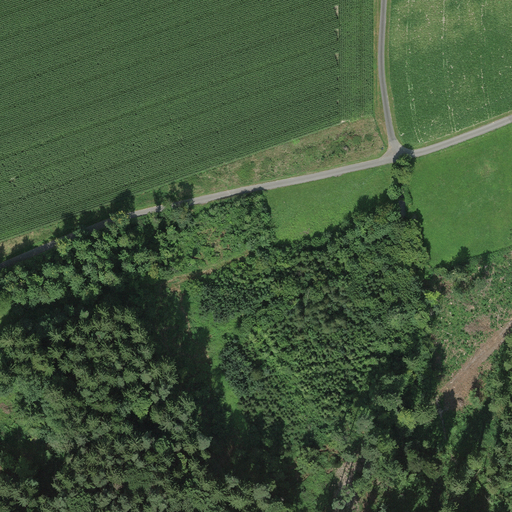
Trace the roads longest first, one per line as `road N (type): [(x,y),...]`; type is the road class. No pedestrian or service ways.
road 1 (track): [(511,120),(393,160),(143,215),(0,271)]
road 2 (track): [(393,160),(382,77),(384,0)]
